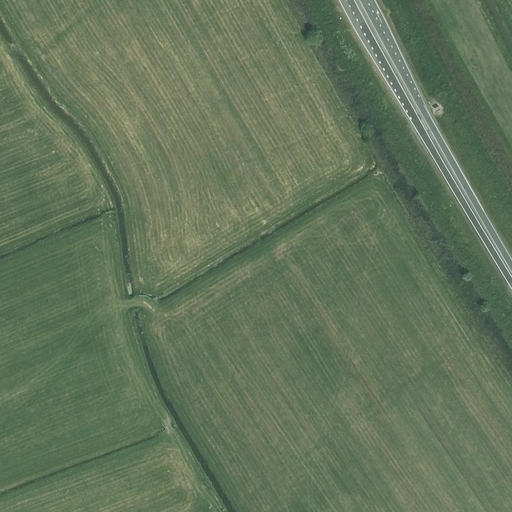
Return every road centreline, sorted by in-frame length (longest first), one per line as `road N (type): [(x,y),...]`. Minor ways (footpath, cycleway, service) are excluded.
road 1 (trunk): [(348,0),(436,147)]
road 2 (trunk): [(436,147),(364,0)]
road 3 (trunk): [(511,274),(436,147)]
